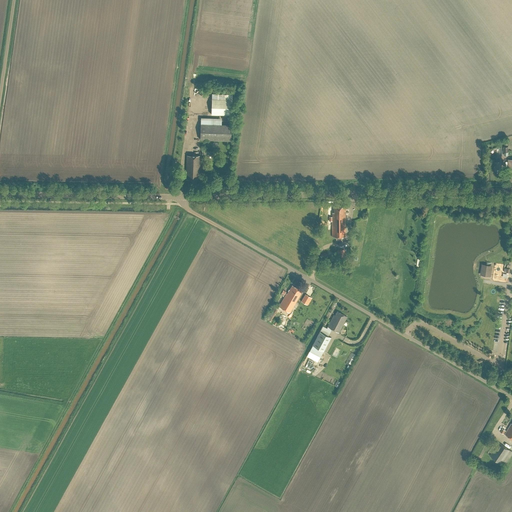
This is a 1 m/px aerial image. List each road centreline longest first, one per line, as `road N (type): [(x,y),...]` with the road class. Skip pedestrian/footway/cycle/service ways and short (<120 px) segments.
road 1 (unclassified): [(511,397),(189,209),(181,197)]
road 2 (tertiary): [(181,197),(511,191)]
road 3 (tertiary): [(181,197),(0,193)]
